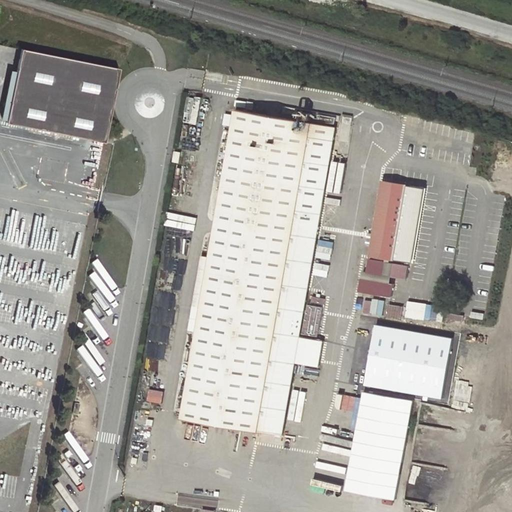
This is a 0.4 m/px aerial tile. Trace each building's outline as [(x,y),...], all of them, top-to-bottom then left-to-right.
[(117,68),(18,49),(4,122),(104,141),(117,68)] [(300,335),(319,227),(337,127),(241,109),(182,418),(282,434),(295,360),(300,335)] [(226,112),(224,124),(231,125),(233,114),(226,112)] [(383,184),(370,258),(412,266),(425,192),(383,184)] [(322,241),(334,243),(335,236),(324,234),(322,241)] [(317,257),(330,259),(333,244),(320,242),(317,257)] [(209,256),(202,255),(190,329),(197,330),(209,256)] [(366,269),(361,288),(393,295),(397,280),(386,277),(387,273),(366,269)] [(384,320),(386,302),(366,299),(363,318),(384,320)] [(403,319),(405,305),(389,303),(386,316),(403,319)] [(404,331),(434,334),(435,328),(425,327),(425,324),(432,324),(433,319),(426,318),(427,308),(407,306),(404,331)] [(362,338),(367,339),(370,325),(365,324),(362,338)] [(408,346),(409,330),(383,328),(382,344),(408,346)] [(300,335),(295,360),(319,365),(324,339),(300,335)] [(371,355),(370,371),(387,372),(388,357),(371,355)] [(424,386),(419,423),(455,428),(461,392),(424,386)] [(350,489),(399,496),(414,397),(365,390),(350,489)] [(278,437),(277,445),(292,447),(293,439),(278,437)] [(336,465),(340,450),(328,448),(325,462),(336,465)] [(338,466),(351,468),(354,453),(341,450),(338,466)] [(316,490),(345,497),(348,485),(319,477),(316,490)]
